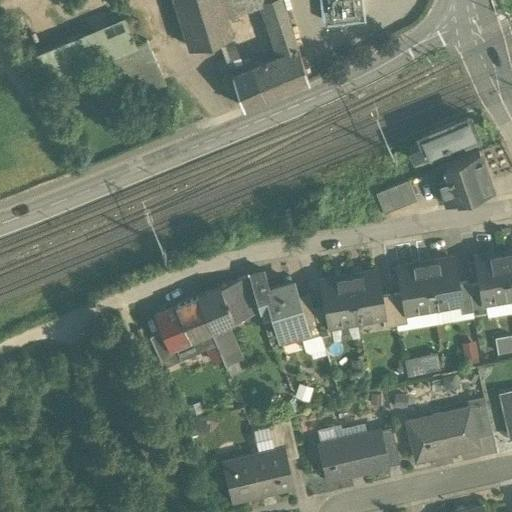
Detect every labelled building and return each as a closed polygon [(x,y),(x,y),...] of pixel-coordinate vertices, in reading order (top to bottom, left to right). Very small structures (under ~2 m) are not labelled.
[(220,0),(175,0),(190,49),(218,41),(231,36),(225,14),(220,0)] [(220,0),(225,14),(262,3),(272,0),(220,0)] [(281,0),(272,0),(262,3),(279,56),(298,48),(281,0)] [(124,19),(65,44),(76,71),(121,53),(136,47),(136,46),(124,19)] [(218,41),(229,69),(242,64),(231,36),(218,41)] [(147,41),(136,46),(136,47),(121,53),(132,78),(158,67),(147,41)] [(65,44),(35,56),(46,84),(76,71),(65,44)] [(252,67),(231,75),(243,109),(308,82),(298,48),(279,56),(252,67)] [(242,64),(229,69),(231,75),(252,67),(250,61),(242,64)] [(158,67),(132,78),(137,89),(163,79),(158,67)] [(469,119),(422,137),(425,143),(411,149),(415,160),(475,136),(469,119)] [(478,150),(434,167),(445,201),(455,198),(456,199),(465,196),(465,197),(491,189),(478,150)] [(416,199),(408,177),(397,182),(405,203),(416,199)] [(397,182),(386,187),(394,208),(405,203),(397,182)] [(386,187),(374,191),(383,213),(394,208),(386,187)] [(511,251),(502,253),(509,297),(511,296),(511,251)] [(502,253),(476,257),(481,284),(483,301),(509,297),(502,253)] [(451,257),(425,262),(433,308),(458,303),(459,303),(456,283),(451,257)] [(425,262),(398,267),(403,293),(406,312),(407,312),(433,308),(425,262)] [(263,271),(250,274),(258,302),(260,310),(271,307),(267,291),(269,290),(269,289),(263,271)] [(375,271),(348,275),(356,321),(382,316),(383,316),(379,297),(375,271)] [(348,275),(322,280),(326,305),(330,325),(331,325),(356,321),(348,275)] [(258,302),(247,276),(234,281),(249,316),(260,310),(258,302)] [(234,281),(198,298),(212,331),(229,323),(249,316),(234,281)] [(468,282),(456,283),(459,303),(458,303),(460,314),(473,311),(468,286),(468,282)] [(292,283),(269,289),(269,290),(267,291),(271,307),(280,339),(300,333),(306,331),(297,298),(292,283)] [(483,301),(481,284),(468,286),(473,311),(473,314),(485,313),(483,301)] [(403,293),(391,295),(396,325),(409,322),(407,312),(406,312),(403,293)] [(312,307),(308,295),(297,298),(306,331),(300,333),(303,341),(320,336),(312,307)] [(391,295),(379,297),(383,316),(382,316),(383,327),(396,325),(391,295)] [(198,298),(175,308),(190,341),(202,335),(212,331),(198,298)] [(326,305),(312,307),(320,336),(321,337),(332,334),(331,325),(330,325),(326,305)] [(202,335),(190,341),(175,308),(156,316),(163,332),(170,349),(175,347),(180,358),(207,347),(202,335)] [(229,323),(212,331),(223,359),(226,365),(242,357),(229,323)] [(212,331),(202,335),(207,347),(214,363),(223,359),(212,331)] [(150,337),(163,369),(181,362),(180,358),(175,347),(170,349),(163,332),(150,337)] [(405,358),(409,376),(441,369),(438,352),(405,358)] [(310,387),(299,384),(296,395),(308,398),(310,387)] [(511,391),(501,394),(511,436),(511,391)] [(485,403),(468,407),(475,438),(493,434),(485,403)] [(468,407),(407,421),(416,460),(477,446),(475,438),(468,407)] [(289,417),(268,425),(273,450),(282,448),(285,461),(298,458),(289,417)] [(391,427),(379,430),(388,466),(399,464),(391,427)] [(379,430),(318,444),(327,481),(388,466),(379,430)] [(273,450),(229,461),(238,502),(262,496),(261,493),(272,491),(273,494),(292,489),(285,461),(282,448),(273,450)]
